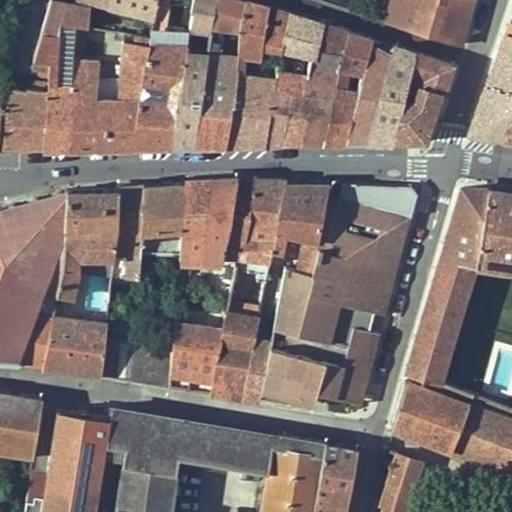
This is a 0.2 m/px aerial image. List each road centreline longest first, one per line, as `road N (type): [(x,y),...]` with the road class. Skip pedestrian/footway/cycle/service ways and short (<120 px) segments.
road 1 (secondary): [(441,165),(198,160),(0,176)]
road 2 (residential): [(0,380),(372,434)]
road 3 (residential): [(441,165),(372,434)]
road 4 (residential): [(271,0),(469,68)]
